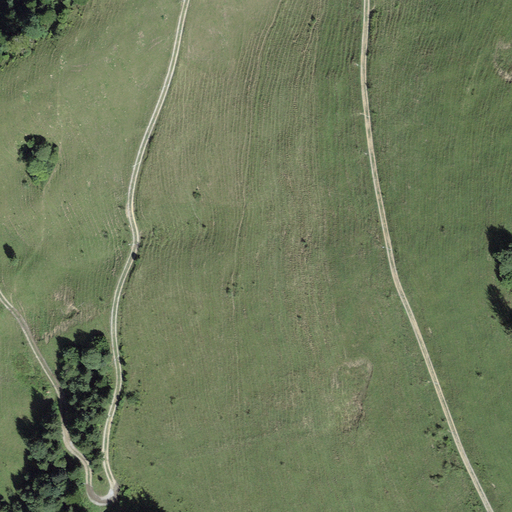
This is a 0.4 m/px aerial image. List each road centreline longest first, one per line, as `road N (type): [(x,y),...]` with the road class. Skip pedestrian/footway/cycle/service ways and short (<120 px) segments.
road 1 (track): [(186,0),(131,186),(136,240),(115,303),(119,378),(105,445),(111,496),(91,496),(85,462),(64,436),(54,385),(0,295)]
road 2 (track): [(489,511),(393,276),(363,113),(363,0)]
